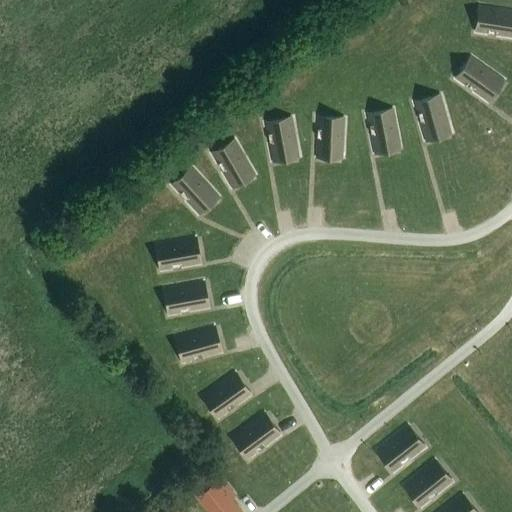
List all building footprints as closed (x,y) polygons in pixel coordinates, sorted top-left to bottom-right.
[(511,39),(511,32),(511,13),(479,8),(476,33),(511,39)] [(485,100),(500,80),(470,59),(456,80),(485,100)] [(425,138),(449,131),(439,97),(415,104),(425,138)] [(374,151),(399,146),(392,111),(367,116),(374,151)] [(272,159),(297,155),(291,119),(266,124),(272,159)] [(342,156),(343,120),(318,119),(316,155),(342,156)] [(230,186),(252,173),(234,142),(212,155),(230,186)] [(196,212),(215,195),(190,169),(172,186),(196,212)] [(160,271),(195,265),(191,240),(156,247),(160,271)] [(168,316),(204,309),(199,284),(164,291),(168,316)] [(182,364),(217,354),(210,330),(175,339),(182,364)] [(217,419),(246,398),(232,378),(202,398),(217,419)] [(247,460),(276,438),(261,418),(232,439),(247,460)] [(392,473),(420,451),(405,431),(377,453),(392,473)] [(420,508),(448,485),(432,466),(404,488),(420,508)] [(210,511),(238,511),(240,511),(227,494),(230,492),(220,480),(197,496),(210,511)] [(468,511),(459,500),(444,511),(468,511)]
